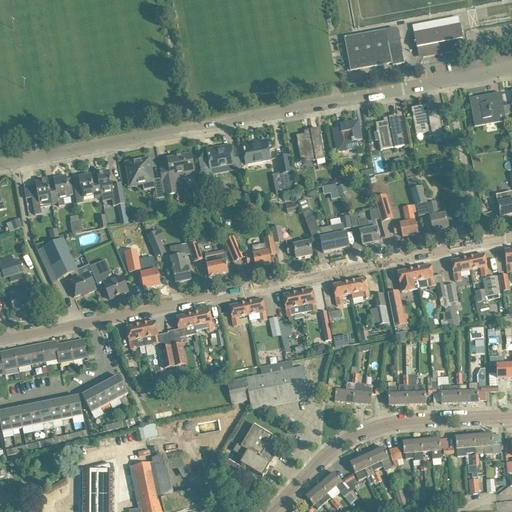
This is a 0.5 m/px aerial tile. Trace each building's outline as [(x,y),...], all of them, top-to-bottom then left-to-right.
[(418,55),(419,55),(423,58),(465,50),(460,25),(414,33),(417,50),(417,49),(418,55)] [(392,66),(405,63),(398,27),(343,38),(350,72),(391,64),(392,66)] [(479,98),(479,97),(469,99),(475,128),(485,126),(506,122),(504,114),(502,104),(495,106),(493,96),(479,98)] [(413,117),(417,134),(430,132),(432,137),(443,135),(438,111),(427,113),(428,115),(424,116),(422,108),(413,110),(413,115),(413,117)] [(381,151),(395,148),(395,149),(404,147),(400,126),(399,116),(389,118),(389,121),(375,124),(377,130),(376,130),(377,134),(377,133),(381,151)] [(336,129),(333,130),(334,140),(337,153),(348,151),(358,150),(357,143),(362,142),(361,132),(359,122),(340,125),(341,129),(341,131),(337,132),(336,129)] [(296,137),(298,146),(301,164),(325,160),(319,129),(310,131),(311,134),(296,137)] [(244,149),(243,145),(243,146),(245,155),(246,166),(270,161),(266,141),(258,143),(258,146),(244,149)] [(208,153),(207,150),(211,170),(234,166),(230,146),(222,147),(223,150),(208,153)] [(174,157),(167,159),(169,169),(160,170),(162,180),(165,197),(180,195),(177,179),(195,176),(191,154),(183,156),(183,153),(174,154),(174,157)] [(296,193),(292,172),(289,156),(276,159),(279,174),(277,175),(281,196),(296,193)] [(141,163),(129,165),(129,169),(131,175),(131,180),(133,179),(136,181),(136,184),(142,182),(143,189),(144,191),(152,189),(154,189),(154,187),(156,186),(156,183),(153,181),(150,182),(148,169),(151,168),(150,164),(149,163),(148,165),(145,163),(146,161),(144,160),(140,161),(141,163)] [(110,172),(97,174),(98,177),(99,184),(101,195),(102,195),(102,198),(103,203),(112,201),(114,207),(125,205),(121,184),(112,186),(112,183),(111,177),(110,172)] [(91,175),(79,177),(79,181),(80,188),(83,199),(94,197),(95,200),(102,198),(102,195),(101,195),(99,184),(93,185),(91,175)] [(55,189),(50,190),(51,202),(51,204),(51,205),(58,203),(59,207),(65,206),(63,200),(70,198),(70,196),(73,195),(72,188),(68,188),(67,180),(66,177),(54,180),(54,184),(55,189)] [(38,197),(32,199),(35,216),(42,215),(40,204),(44,203),(44,206),(51,204),(51,202),(50,190),(48,181),(35,183),(36,187),(38,197)] [(156,186),(154,187),(154,189),(157,200),(164,199),(162,185),(156,186)] [(427,204),(423,187),(410,190),(415,207),(427,204)] [(511,192),(496,196),(500,217),(511,214),(511,192)] [(388,195),(376,199),(383,223),(395,219),(388,195)] [(435,202),(427,204),(433,231),(448,228),(446,215),(438,216),(435,202)] [(287,214),(297,212),(296,204),(285,206),(287,214)] [(310,210),(302,213),(306,221),(312,236),(314,241),(320,239),(323,239),(321,229),(319,229),(314,217),(313,217),(310,210)] [(404,216),(406,224),(401,225),(401,227),(394,228),(395,234),(402,233),(403,238),(417,235),(415,222),(413,213),(404,216)] [(351,216),(353,228),(359,227),(362,246),(364,246),(365,247),(369,247),(370,244),(380,242),(377,229),(376,229),(374,222),(369,223),(364,219),(358,220),(357,215),(351,216)] [(100,230),(108,229),(106,216),(98,217),(100,230)] [(342,225),(331,227),(335,248),(335,251),(349,249),(348,245),(347,239),(346,234),(345,230),(352,229),(349,217),(340,219),(342,225)] [(14,222),(17,230),(23,227),(20,219),(14,222)] [(75,235),(83,233),(81,221),(73,223),(75,235)] [(281,227),(271,229),(273,237),(274,244),(284,242),(281,227)] [(323,239),(320,239),(321,244),(323,254),(335,251),(335,248),(331,227),(321,229),(323,239)] [(51,242),(59,240),(57,230),(49,231),(51,242)] [(161,231),(148,237),(151,245),(157,257),(165,254),(160,242),(164,240),(161,231)] [(234,237),(224,241),(230,255),(240,250),(234,237)] [(253,257),(247,258),(248,264),(255,262),(256,267),(270,264),(270,260),(269,257),(276,255),(274,244),(273,237),(264,239),(265,244),(252,247),(254,255),(253,255),(253,257)] [(74,298),(87,293),(87,295),(96,290),(89,275),(81,278),(63,239),(43,249),(58,281),(71,275),(74,281),(71,283),(74,290),(71,291),(74,298)] [(196,239),(189,242),(190,246),(189,246),(195,263),(203,260),(196,239)] [(295,253),(296,259),(312,256),(309,243),(293,246),(294,247),(287,248),(288,254),(295,253)] [(137,267),(134,252),(132,253),(131,249),(120,251),(123,261),(126,260),(128,269),(137,267)] [(190,249),(178,251),(182,271),(173,272),(176,284),(191,281),(186,258),(192,257),(190,249)] [(224,251),(205,255),(206,261),(205,261),(206,266),(207,267),(209,277),(228,273),(227,270),(226,263),(225,257),(224,251)] [(489,276),(484,255),(467,259),(469,271),(479,269),(480,278),(489,276)] [(13,263),(11,256),(0,259),(0,265),(4,278),(13,275),(23,272),(20,261),(13,263)] [(469,271),(467,259),(451,262),(455,283),(461,282),(459,273),(469,271)] [(104,285),(110,301),(128,293),(122,277),(110,282),(108,277),(111,276),(106,261),(90,267),(97,284),(102,282),(104,285)] [(155,263),(146,265),(148,273),(141,275),(144,290),(160,286),(155,263)] [(431,266),(413,270),(414,272),(416,282),(417,282),(419,290),(427,289),(430,288),(430,290),(434,289),(434,287),(435,287),(433,276),(431,266)] [(413,270),(397,273),(398,275),(399,283),(401,294),(407,293),(407,292),(419,290),(417,282),(416,282),(414,272),(413,270)] [(501,293),(511,292),(508,276),(499,277),(501,293)] [(497,277),(483,280),(485,290),(476,292),(478,304),(487,302),(486,298),(501,295),(497,277)] [(370,300),(366,279),(349,283),(352,295),(353,300),(362,298),(363,302),(370,300)] [(352,295),(349,283),(333,286),(337,307),(343,306),(341,297),(352,295)] [(444,284),(436,286),(436,287),(439,300),(440,300),(441,307),(445,309),(449,308),(447,299),(444,287),(444,284)] [(455,284),(446,286),(451,308),(449,308),(453,328),(460,326),(455,304),(458,303),(455,284)] [(317,313),(312,290),(298,293),(302,314),(310,313),(311,314),(317,313)] [(33,291),(17,295),(18,298),(11,300),(14,310),(30,305),(28,298),(34,297),(33,291)] [(388,294),(394,328),(400,327),(398,318),(403,317),(399,292),(388,294)] [(302,314),(298,293),(283,296),(288,319),(294,317),(294,316),(302,314)] [(384,294),(372,296),(378,326),(379,326),(380,330),(388,328),(387,324),(388,324),(385,307),(386,307),(384,294)] [(267,321),(263,301),(246,304),(249,316),(258,314),(260,323),(267,321)] [(249,316),(246,304),(229,307),(234,328),(240,327),(239,318),(249,316)] [(445,313),(442,314),(444,321),(446,329),(449,329),(453,328),(449,308),(445,309),(445,313)] [(330,321),(343,318),(341,310),(328,313),(330,321)] [(213,332),(209,311),(193,315),(195,327),(205,325),(207,333),(213,332)] [(326,312),(319,313),(324,335),(325,342),(332,341),(331,333),(326,312)] [(195,327),(193,315),(176,318),(180,339),(197,335),(195,327)] [(277,319),(269,320),(273,338),(281,336),(277,319)] [(288,337),(293,336),(289,320),(279,323),(287,358),(292,357),(288,337)] [(160,344),(156,322),(141,325),(145,347),(160,344)] [(141,325),(126,328),(131,350),(141,348),(145,347),(141,325)] [(471,348),(471,356),(484,356),(483,328),(469,328),(469,340),(474,340),(475,348),(471,348)] [(218,348),(225,347),(223,332),(216,333),(218,348)] [(368,332),(360,334),(362,343),(370,341),(369,339),(368,334),(368,332)] [(335,349),(349,345),(346,335),(332,338),(335,349)] [(74,343),(74,344),(70,345),(73,361),(88,358),(84,341),(74,343)] [(46,345),(46,346),(42,347),(45,363),(59,360),(57,347),(56,343),(46,345)] [(175,367),(187,365),(183,344),(171,346),(175,367)] [(66,346),(66,345),(57,347),(59,360),(59,364),(73,361),(70,345),(66,346)] [(38,348),(38,346),(29,348),(33,365),(45,363),(42,347),(38,348)] [(171,346),(160,349),(164,369),(175,367),(171,346)] [(18,350),(19,352),(14,353),(17,368),(33,365),(29,348),(18,350)] [(10,352),(0,354),(1,358),(4,371),(17,368),(14,353),(11,353),(10,352)] [(511,365),(496,367),(497,380),(511,378),(511,365)] [(308,389),(304,367),(227,383),(231,405),(250,401),(252,411),(310,399),(308,389)] [(481,376),(477,376),(477,384),(478,384),(478,392),(478,393),(481,393),(486,393),(486,388),(485,370),(481,371),(481,376)] [(410,385),(406,385),(407,387),(407,406),(416,406),(416,402),(416,386),(417,386),(416,376),(410,376),(410,381),(410,385)] [(128,395),(119,377),(110,382),(119,400),(128,395)] [(355,384),(353,405),(362,405),(364,385),(358,385),(358,380),(352,380),(352,384),(355,384)] [(119,400),(110,382),(101,387),(110,404),(119,400)] [(397,383),(388,384),(388,395),(388,397),(389,407),(398,406),(398,404),(398,396),(397,383)] [(344,404),(353,405),(355,384),(352,384),(347,384),(346,392),(345,392),(344,404)] [(477,384),(469,384),(469,393),(469,400),(469,404),(478,404),(478,393),(478,392),(478,384),(477,384)] [(365,388),(365,385),(364,385),(362,405),(372,406),(373,395),(371,394),(372,389),(365,388)] [(417,386),(416,386),(416,402),(416,406),(426,406),(426,402),(425,394),(425,386),(417,386)] [(441,386),(441,394),(441,404),(441,405),(451,405),(451,403),(450,393),(449,393),(449,386),(441,386)] [(467,386),(460,387),(460,393),(460,402),(460,405),(469,404),(469,400),(469,393),(467,393),(467,386)] [(110,404),(101,387),(91,392),(101,409),(110,404)] [(399,396),(398,396),(398,404),(398,406),(407,406),(407,387),(399,387),(399,396)] [(460,387),(450,388),(450,393),(451,403),(451,405),(460,405),(460,402),(460,393),(460,387)] [(345,392),(336,391),(335,403),(344,404),(345,392)] [(101,409),(91,392),(82,397),(92,414),(101,409)] [(83,417),(79,397),(69,399),(73,419),(83,417)] [(73,419),(69,399),(59,401),(63,421),(73,419)] [(63,421),(59,401),(49,404),(53,423),(63,421)] [(53,423),(49,404),(39,406),(43,425),(53,423)] [(43,425),(39,406),(29,408),(33,427),(43,425)] [(33,427),(29,408),(19,410),(23,429),(33,427)] [(23,429),(19,410),(8,412),(12,431),(23,429)] [(12,431),(8,412),(0,413),(0,421),(2,433),(12,431)] [(142,442),(159,438),(156,424),(138,428),(142,442)] [(237,445),(233,453),(244,459),(240,464),(263,478),(270,465),(268,463),(261,459),(262,458),(261,458),(273,437),(270,435),(265,432),(254,425),(241,447),(237,445)] [(493,446),(492,435),(483,436),(484,455),(484,456),(502,454),(501,445),(493,446)] [(475,454),(476,457),(479,456),(484,455),(483,438),(483,436),(474,437),(475,454)] [(475,454),(474,437),(465,438),(467,455),(475,454)] [(467,457),(467,455),(465,438),(455,438),(456,450),(457,450),(457,458),(467,457)] [(36,444),(37,444),(36,440),(26,443),(26,447),(28,452),(37,449),(36,444)] [(441,451),(440,440),(430,441),(431,452),(432,452),(432,461),(441,460),(440,451),(441,451)] [(415,462),(420,462),(420,461),(423,461),(422,453),(421,441),(412,442),(412,445),(413,454),(414,454),(415,462)] [(430,441),(421,441),(422,453),(431,452),(430,441)] [(413,459),(413,454),(412,442),(403,443),(404,455),(405,454),(406,460),(413,459)] [(213,448),(202,452),(206,463),(210,461),(216,459),(213,448)] [(393,469),(384,448),(375,452),(383,468),(385,473),(393,469)] [(398,461),(402,460),(399,448),(394,449),(398,461)] [(394,449),(389,451),(395,470),(399,468),(398,461),(394,449)] [(122,454),(124,464),(140,461),(137,450),(122,454)] [(375,452),(367,456),(374,472),(383,468),(375,452)] [(368,478),(373,475),(375,474),(374,472),(368,458),(367,456),(359,460),(360,462),(363,470),(364,470),(368,478)] [(229,460),(225,467),(236,474),(240,467),(229,460)] [(363,470),(359,460),(350,464),(355,474),(359,482),(367,478),(363,470)] [(164,511),(153,463),(142,465),(133,468),(130,468),(138,505),(139,509),(129,511),(164,511)] [(82,511),(112,511),(112,464),(83,471),(82,511)] [(213,481),(222,475),(215,464),(212,466),(206,469),(213,481)] [(334,474),(327,480),(328,481),(335,490),(337,488),(341,493),(340,494),(341,494),(344,499),(351,493),(342,484),(341,483),(341,481),(335,475),(334,474)] [(354,488),(359,486),(352,475),(348,478),(351,483),(354,488)] [(327,480),(320,486),(321,487),(328,496),(335,490),(328,481),(327,480)] [(478,480),(469,481),(471,495),(479,494),(478,480)] [(487,494),(496,493),(495,480),(486,481),(487,494)] [(67,481),(42,495),(42,511),(49,511),(49,499),(70,487),(67,481)] [(320,486),(313,492),(315,494),(324,505),(330,500),(331,499),(328,496),(321,487),(320,486)] [(178,509),(199,504),(195,488),(174,494),(178,509)] [(313,492),(306,498),(307,500),(312,505),(314,508),(315,507),(318,510),(324,505),(315,494),(313,492)] [(396,494),(400,508),(406,506),(402,492),(396,494)] [(350,495),(345,499),(350,505),(355,501),(350,495)] [(428,506),(427,496),(417,497),(418,507),(428,506)]
